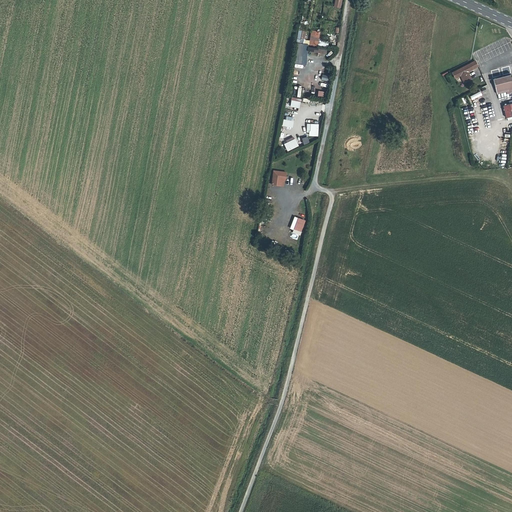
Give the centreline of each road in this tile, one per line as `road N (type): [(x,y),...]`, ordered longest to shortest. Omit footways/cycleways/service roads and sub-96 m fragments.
road 1 (track): [(349,0),(316,175),(331,200),(284,396),(241,511)]
road 2 (track): [(328,192),(506,179)]
road 3 (unknown): [(511,54),(487,68),(499,124),(483,155)]
